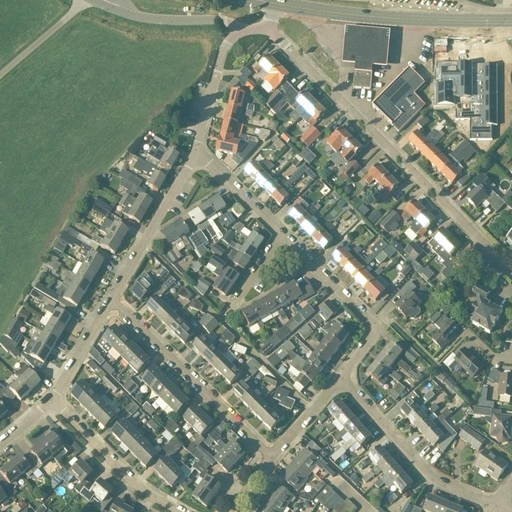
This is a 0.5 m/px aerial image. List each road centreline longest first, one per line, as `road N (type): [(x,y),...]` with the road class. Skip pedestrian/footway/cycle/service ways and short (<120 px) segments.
road 1 (residential): [(268,28),(511,269)]
road 2 (primary): [(511,22),(273,3)]
road 3 (residential): [(267,457),(113,299)]
road 4 (residential): [(494,506),(433,479),(339,376)]
road 5 (residential): [(339,376),(378,328),(284,231)]
road 6 (residential): [(113,299),(197,148)]
road 7 (residential): [(179,511),(127,475),(52,399)]
road 8 (residential): [(197,148),(224,51),(241,29)]
road 9 (unclassified): [(241,29),(116,11)]
road 10 (residential): [(284,231),(197,148)]
